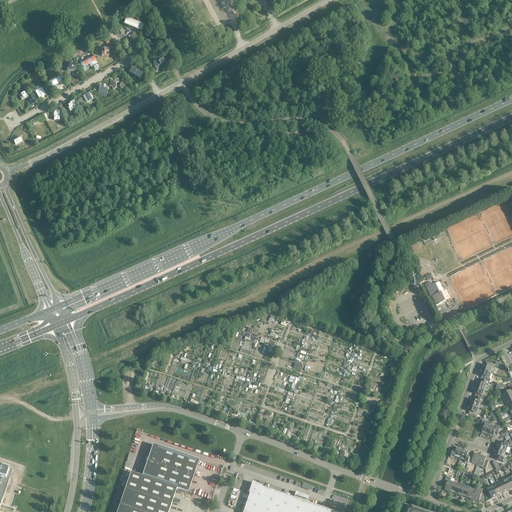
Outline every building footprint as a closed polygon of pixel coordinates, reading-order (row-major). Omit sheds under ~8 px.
[(125,26),(131,28),(140,32),(143,26),(134,22),(127,19),(125,26)] [(93,66),(97,64),(92,55),(88,57),(85,58),(85,59),(81,61),(81,60),(79,62),(84,71),(86,70),(90,67),(90,68),(93,67),(93,66)] [(158,71),(157,70),(164,66),(161,61),(153,66),(156,72),(158,71)] [(77,72),(72,63),(67,72),(77,72)] [(139,80),(141,76),(131,70),(129,73),(139,80)] [(62,82),(59,77),(49,83),(52,89),(62,82)] [(124,82),(120,84),(120,85),(120,86),(119,87),(124,91),(126,92),(128,89),(127,84),(126,85),(126,84),(125,84),(124,82)] [(44,96),(46,95),(42,88),(40,89),(39,88),(38,86),(35,88),(37,90),(36,91),(35,92),(39,98),(41,98),(42,98),(43,98),(44,98),(44,97),(44,96)] [(100,87),(97,95),(106,97),(108,89),(105,88),(105,87),(104,86),(103,86),(103,87),(102,87),(100,87)] [(83,96),(87,103),(93,99),(89,92),(83,96)] [(69,103),(70,105),(67,106),(70,111),(76,108),(74,105),(76,105),(74,101),(69,103)] [(31,122),(33,126),(44,120),(43,119),(42,116),(31,122)] [(430,282),(425,285),(431,297),(432,297),(436,306),(445,301),(441,292),(440,293),(435,283),(431,285),(430,282)] [(483,364),(481,370),(491,374),(493,368),(494,368),(494,367),(495,365),(491,364),(490,367),(483,364)] [(491,374),(481,370),(479,376),(486,378),(485,381),(489,383),(490,380),(489,379),(491,374)] [(489,383),(485,381),(484,384),(477,382),(475,388),(485,391),(487,385),(488,386),(489,383)] [(485,391),(475,388),(473,394),(480,396),(479,399),(483,400),(484,397),(483,397),(485,391)] [(501,395),(504,401),(511,396),(511,393),(511,391),(501,395)] [(483,400),(479,399),(478,402),(471,399),(469,405),(479,408),(481,403),(482,403),(483,400)] [(479,408),(469,405),(467,411),(474,413),(473,416),(477,418),(478,415),(477,414),(479,408)] [(485,422),(482,421),(481,425),(484,426),(482,433),(488,435),(491,425),(491,424),(491,423),(490,423),(489,422),(487,422),(486,422),(485,422)] [(496,427),(491,425),(488,435),(493,437),(496,430),(499,431),(500,427),(497,426),(496,427)] [(497,444),(495,450),(505,453),(507,447),(508,447),(509,444),(505,443),(504,446),(497,444)] [(142,477),(177,489),(176,489),(188,493),(199,461),(153,445),(142,477)] [(454,458),(459,460),(463,450),(457,448),(455,455),(452,454),(450,458),(453,459),(454,458)] [(469,452),(463,450),(459,460),(465,462),(465,463),(468,464),(469,460),(466,459),(469,452)] [(505,453),(495,450),(493,455),(497,457),(496,460),(503,462),(504,459),(503,459),(505,453)] [(472,461),(469,460),(468,464),(471,465),(471,464),(477,466),(480,456),(474,454),(472,461)] [(486,458),(480,456),(477,466),(483,468),(482,469),(485,470),(487,466),(484,465),(486,458)] [(0,506),(5,492),(11,474),(0,469),(0,506)] [(130,473),(120,505),(139,511),(168,511),(176,489),(177,489),(142,477),(130,473)] [(445,483),(447,484),(444,490),(450,492),(454,483),(451,481),(452,478),(447,477),(445,483)] [(511,488),(511,485),(509,479),(503,482),(508,491),(511,488)] [(508,491),(503,482),(498,484),(503,493),(508,491)] [(459,484),(454,483),(450,492),(456,494),(459,484)] [(259,485),(255,484),(251,486),(250,490),(248,493),(249,494),(243,511),(334,511),(262,487),(263,486),(259,485)] [(465,486),(459,484),(456,494),(462,496),(465,486)] [(503,493),(498,484),(493,487),(497,496),(503,493)] [(471,488),(465,486),(462,496),(467,498),(471,488)] [(497,496),(493,487),(487,489),(492,499),(497,496)] [(476,490),(471,488),(467,498),(473,500),(476,490)] [(482,492),(476,490),(473,500),(479,502),(481,495),(482,492)]
